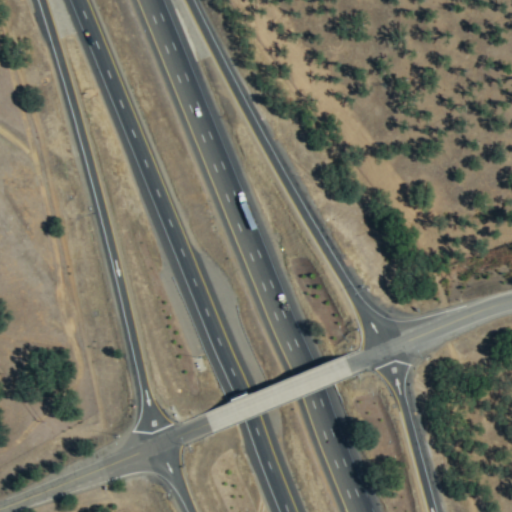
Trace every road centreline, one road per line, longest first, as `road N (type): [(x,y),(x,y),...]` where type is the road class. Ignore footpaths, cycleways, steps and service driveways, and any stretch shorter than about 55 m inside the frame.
road 1 (motorway): [(368,511),(158,0)]
road 2 (motorway): [(80,0),(290,511)]
road 3 (motorway): [(44,0),(115,258),(155,444)]
road 4 (motorway): [(386,347),(194,0)]
road 5 (tertiary): [(511,305),(341,365)]
road 6 (motorway): [(437,511),(386,347)]
road 7 (residential): [(155,444),(0,507)]
road 8 (tertiary): [(341,365),(206,423)]
